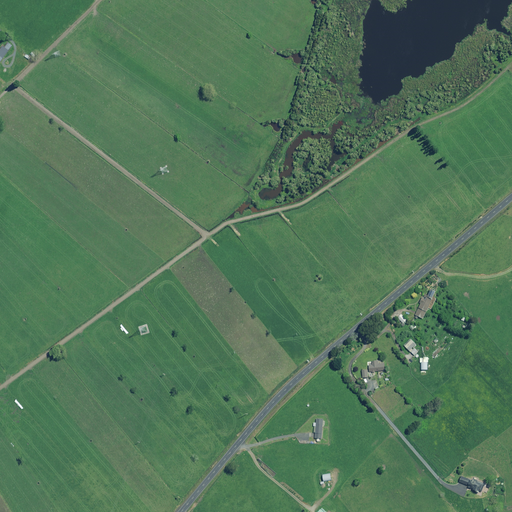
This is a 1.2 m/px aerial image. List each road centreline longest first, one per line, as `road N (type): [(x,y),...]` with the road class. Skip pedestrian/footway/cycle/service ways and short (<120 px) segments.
road 1 (unclassified): [(181,511),(273,400),(511,198)]
road 2 (track): [(97,0),(0,96)]
